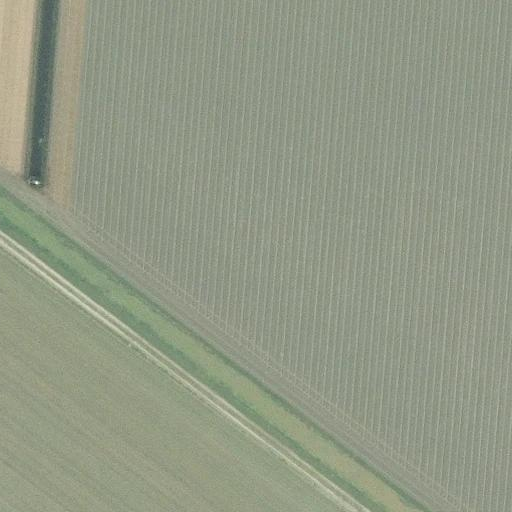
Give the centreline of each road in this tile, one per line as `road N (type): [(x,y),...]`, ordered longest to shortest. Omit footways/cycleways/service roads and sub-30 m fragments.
road 1 (track): [(442,511),(0,175)]
road 2 (track): [(363,511),(0,234)]
road 3 (track): [(30,0),(15,186)]
